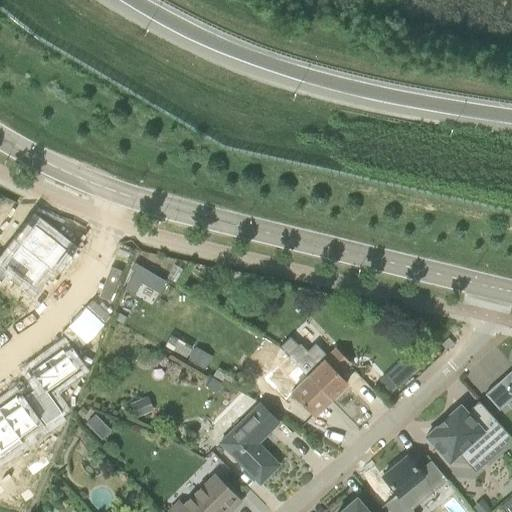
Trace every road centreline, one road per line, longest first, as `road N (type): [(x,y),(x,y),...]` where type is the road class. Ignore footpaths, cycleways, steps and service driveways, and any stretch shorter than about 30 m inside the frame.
road 1 (tertiary): [(508,292),(155,207),(69,177),(0,137)]
road 2 (motorway): [(130,0),(194,37),(279,69),(406,102),(511,118)]
road 3 (residential): [(289,511),(480,342),(508,292)]
road 4 (unknown): [(129,198),(96,268),(0,365)]
